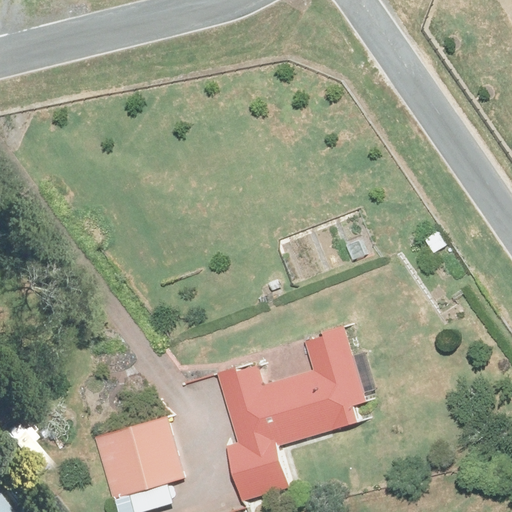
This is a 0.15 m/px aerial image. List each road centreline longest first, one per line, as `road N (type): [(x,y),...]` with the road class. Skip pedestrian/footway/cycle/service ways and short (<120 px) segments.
road 1 (residential): [(357,0),(511,226)]
road 2 (residential): [(151,0),(0,37)]
